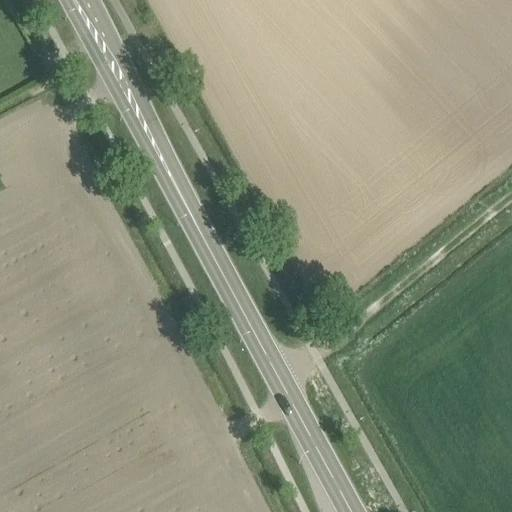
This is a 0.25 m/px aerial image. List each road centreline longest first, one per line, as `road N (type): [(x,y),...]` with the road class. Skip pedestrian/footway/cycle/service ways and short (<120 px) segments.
road 1 (tertiary): [(284,391),(79,0)]
road 2 (track): [(316,356),(511,200)]
road 3 (tertiary): [(351,511),(284,391)]
